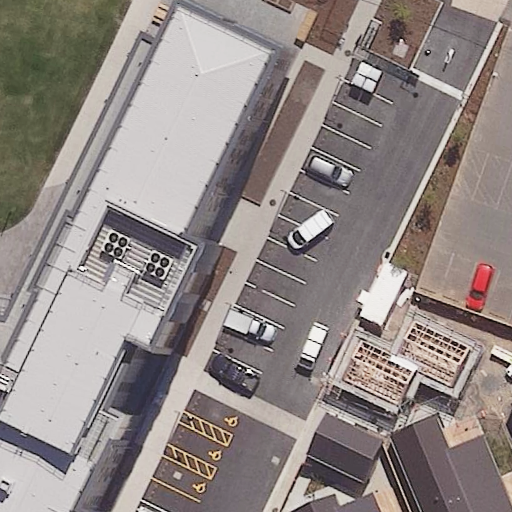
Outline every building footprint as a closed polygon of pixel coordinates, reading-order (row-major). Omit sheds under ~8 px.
[(0,511),(93,511),(81,506),(125,417),(102,406),(132,346),(152,356),(206,246),(181,234),(272,51),(179,5),(156,50),(142,43),(22,289),(0,286),(0,511)] [(473,347),(413,321),(398,356),(358,339),(341,379),(402,405),(417,371),(455,388),(473,347)] [(385,439),(326,412),(306,455),(365,482),(385,439)] [(435,418),(391,437),(422,511),(511,511),(511,506),(482,435),(448,449),(435,418)] [(335,491),(284,511),(378,511),(372,495),(342,507),(335,491)]
